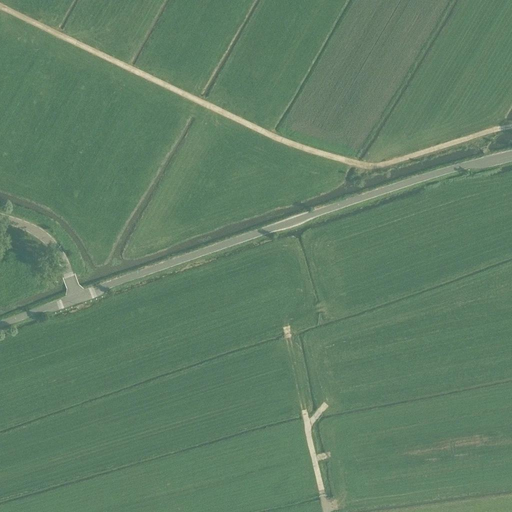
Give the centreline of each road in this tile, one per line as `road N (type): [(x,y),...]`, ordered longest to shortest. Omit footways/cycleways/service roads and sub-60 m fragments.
road 1 (track): [(0,5),(268,136),(359,165),(511,134)]
road 2 (unclassified): [(77,298),(406,182),(511,157)]
